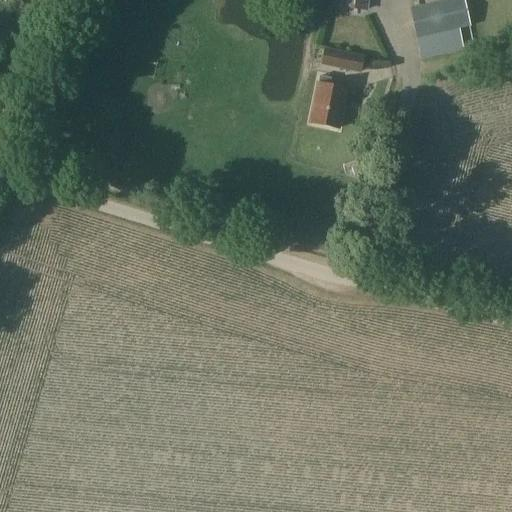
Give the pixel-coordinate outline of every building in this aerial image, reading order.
[(365,0),(340,0),(339,7),(365,10),(365,0)] [(454,0),(427,7),(410,11),(416,38),(457,28),(469,26),(462,0),(454,0)] [(321,66),(360,74),(363,58),(324,50),(321,66)] [(318,76),(316,84),(315,84),(308,123),(337,128),(345,90),(329,87),(331,79),(318,76)] [(193,189),(188,204),(217,213),(222,198),(193,189)]
